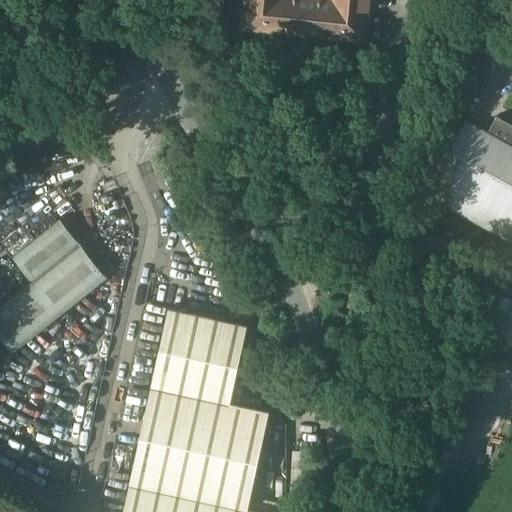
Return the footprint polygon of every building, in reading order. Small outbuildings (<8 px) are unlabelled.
[(246,0),(244,26),(367,38),(370,0),(246,0)] [(467,118),(425,192),(511,240),(511,122),(497,115),(488,131),(467,118)] [(350,150),(351,140),(333,138),(332,148),(350,150)] [(33,280),(0,306),(0,333),(14,351),(89,291),(108,276),(61,217),(14,255),(33,280)] [(131,481),(248,507),(270,410),(231,401),(248,324),(169,306),(131,481)] [(247,511),(248,507),(131,481),(123,511),(247,511)]
